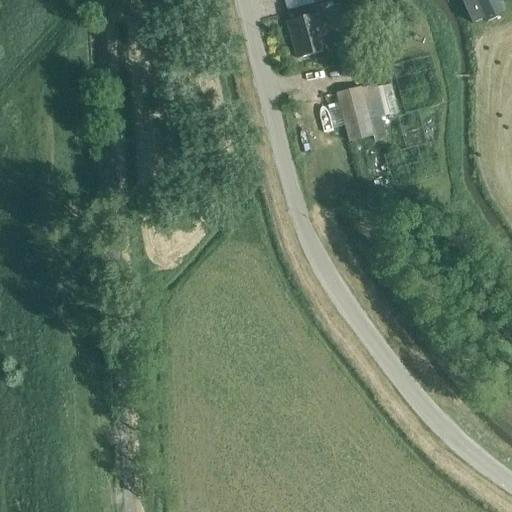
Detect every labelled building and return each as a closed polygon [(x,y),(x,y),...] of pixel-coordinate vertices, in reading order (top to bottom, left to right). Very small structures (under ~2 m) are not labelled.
[(476,0),(487,22),(503,14),(497,0),(476,0)] [(511,0),(497,0),(503,14),(511,10),(511,0)] [(285,14),(285,15),(297,59),(328,50),(316,6),(285,14)] [(372,86),(337,95),(349,142),(373,136),(369,121),(380,118),(372,86)] [(380,119),(370,122),(375,141),(385,139),(380,119)]
